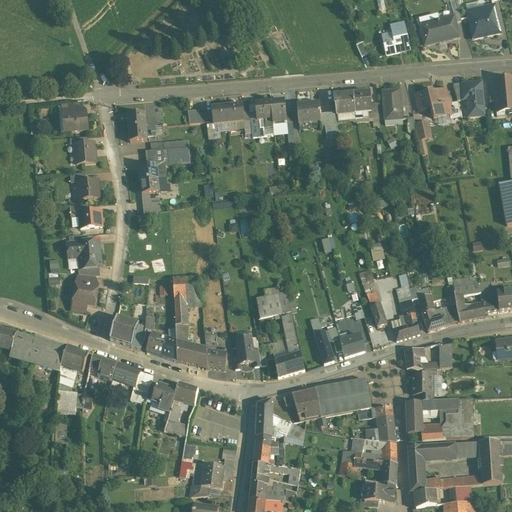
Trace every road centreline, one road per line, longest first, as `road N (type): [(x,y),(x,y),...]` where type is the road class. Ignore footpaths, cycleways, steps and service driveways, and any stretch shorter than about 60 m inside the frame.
road 1 (residential): [(511,65),(100,96)]
road 2 (residential): [(99,348),(114,300),(126,202),(100,96)]
road 3 (residential): [(405,511),(395,349)]
road 4 (residential): [(99,348),(251,394)]
road 5 (residential): [(251,394),(395,349)]
road 6 (residential): [(395,349),(458,328),(511,322)]
